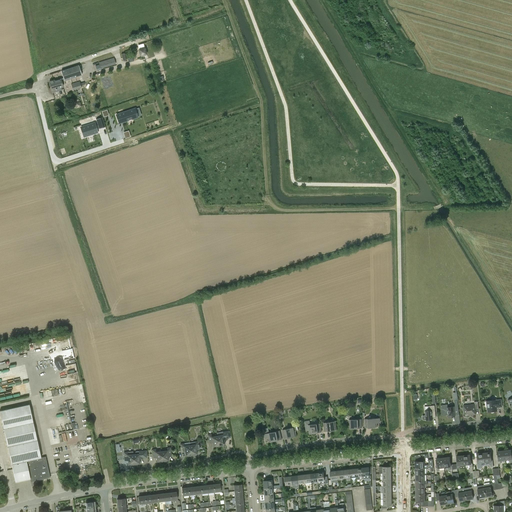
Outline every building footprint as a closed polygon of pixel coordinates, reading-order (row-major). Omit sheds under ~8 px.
[(99,63),(101,69),(115,64),(114,58),(99,63)] [(61,71),(63,78),(54,81),(54,80),(49,81),(52,93),(62,90),(61,87),(63,87),(61,81),(64,80),(64,81),(81,75),(78,66),(61,71)] [(73,90),(82,88),(80,82),(71,84),(73,90)] [(116,115),(119,123),(138,117),(141,115),(139,108),(135,109),(116,115)] [(102,117),(96,119),(99,129),(105,127),(102,117)] [(94,123),(81,127),(82,132),(83,134),(84,137),(97,133),(95,126),(94,123)] [(63,360),(74,358),(73,348),(62,349),(63,360)] [(0,388),(10,387),(7,370),(0,370),(0,388)] [(455,406),(454,407),(447,407),(448,418),(455,417),(455,415),(459,415),(457,395),(454,396),(455,406)] [(486,401),(488,412),(497,411),(497,409),(498,407),(502,407),(501,400),(496,400),(486,401)] [(469,414),(469,415),(476,414),(475,409),(479,409),(478,401),(474,402),(474,404),(464,406),(465,414),(469,414)] [(30,479),(31,482),(50,478),(49,475),(45,457),(41,458),(29,404),(0,410),(0,412),(11,464),(12,469),(15,482),(30,479)] [(435,412),(434,405),(428,406),(428,410),(425,411),(425,416),(423,416),(422,417),(422,419),(423,420),(426,420),(433,419),(432,412),(435,412)] [(365,419),(365,428),(377,427),(377,423),(380,423),(380,418),(365,419)] [(349,420),(350,429),(362,428),(361,419),(349,420)] [(309,431),(310,434),(322,432),(320,423),(310,425),(310,420),(305,421),(306,431),(309,431)] [(323,423),(325,432),(337,430),(335,421),(323,423)] [(293,425),(293,428),(283,430),(285,439),(297,436),(295,431),(298,430),(297,424),(293,425)] [(270,442),(282,439),(280,431),(269,433),(268,428),(263,429),(264,434),(265,434),(266,439),(269,438),(270,442)] [(217,433),(218,436),(220,446),(223,445),(225,444),(224,440),(227,440),(227,439),(231,438),(229,431),(222,432),(217,433)] [(216,447),(220,446),(218,436),(212,437),(211,434),(208,435),(209,443),(212,442),(213,446),(216,446),(216,447)] [(190,443),(190,445),(192,455),(195,455),(195,454),(197,454),(197,450),(200,449),(198,441),(190,443)] [(188,456),(192,455),(190,445),(184,446),(184,444),(180,444),(182,452),(185,452),(186,456),(188,455),(188,456)] [(162,451),(163,462),(166,461),(169,460),(168,456),(171,456),(170,448),(167,448),(167,451),(162,451)] [(159,462),(163,462),(162,451),(156,452),(156,449),(152,450),(153,458),(156,458),(157,462),(159,461),(159,462)] [(134,454),(134,465),(138,464),(137,464),(140,464),(140,459),(143,459),(143,458),(147,458),(147,451),(135,452),(136,454),(134,454)] [(131,465),(134,465),(134,454),(131,455),(131,452),(124,453),(125,461),(128,460),(128,465),(131,464),(131,465)] [(484,453),(485,463),(490,462),(490,465),(493,465),(492,460),(491,460),(491,452),(484,453)] [(463,456),(465,465),(470,465),(471,473),(473,473),(473,478),(476,478),(476,471),(473,472),(472,462),(471,463),(470,455),(463,456)] [(457,463),(454,464),(455,469),(460,469),(460,466),(465,465),(463,456),(457,456),(457,460),(456,460),(457,463)] [(443,458),(444,467),(448,467),(448,470),(452,470),(455,469),(454,464),(452,464),(451,460),(450,460),(450,457),(443,458)] [(439,468),(444,467),(443,458),(436,459),(437,467),(436,467),(437,471),(440,471),(439,468)] [(273,487),(273,486),(272,480),(264,481),(265,488),(273,487)] [(484,485),(484,488),(486,497),(492,496),(491,491),(494,490),(493,485),(493,483),(490,484),(484,485)] [(265,488),(265,495),(274,494),(273,488),(277,488),(277,486),(273,486),(273,487),(265,488)] [(477,486),(474,487),(475,494),(478,493),(479,498),(486,497),(484,488),(478,489),(477,486)] [(475,494),(474,487),(471,487),(472,490),(465,492),(467,501),(473,499),(472,494),(475,494)] [(458,490),(455,490),(456,497),(459,497),(460,502),(467,501),(465,492),(464,488),(458,489),(458,490)] [(456,497),(455,490),(452,491),(452,492),(451,492),(450,492),(449,491),(449,492),(448,492),(447,492),(447,493),(446,493),(446,495),(448,504),(454,503),(453,498),(456,497)] [(441,505),(448,504),(446,495),(439,496),(439,493),(436,494),(437,501),(440,500),(441,505)] [(275,501),(266,502),(267,509),(275,508),(275,502),(278,502),(278,499),(274,500),(275,501)] [(392,499),(383,499),(383,505),(382,505),(382,509),(388,508),(388,505),(392,505),(392,499)] [(493,511),(502,511),(503,506),(505,506),(504,501),(499,502),(499,506),(494,506),(493,511)] [(338,507),(338,504),(335,504),(336,508),(337,507),(337,511),(344,511),(345,510),(348,509),(347,507),(347,504),(347,503),(339,504),(340,507),(338,507)]
